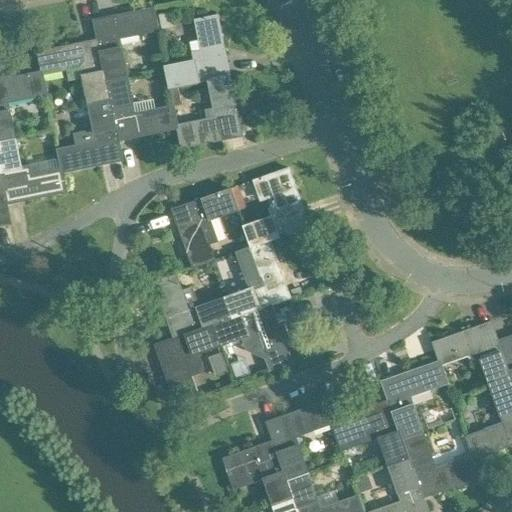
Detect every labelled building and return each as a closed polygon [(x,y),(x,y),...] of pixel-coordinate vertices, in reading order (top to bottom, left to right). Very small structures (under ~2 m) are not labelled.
[(120,38),(139,35),(159,31),(154,7),(114,16),(114,17),(95,21),(94,19),(93,20),(98,41),(106,80),(128,76),(120,38)] [(209,79),(229,75),(225,56),(226,55),(218,15),(195,20),(202,51),(164,59),(170,87),(209,79)] [(110,101),(106,80),(98,41),(78,45),(78,43),(37,51),(41,71),(42,75),(80,67),(88,105),(110,101)] [(46,95),(42,75),(41,71),(2,79),(2,81),(0,81),(0,142),(15,139),(8,103),(46,95)] [(173,105),(178,128),(182,148),(222,140),(222,138),(241,134),(242,136),(243,136),(230,75),(229,75),(209,79),(217,116),(178,124),(174,104),(173,105)] [(178,128),(173,105),(135,112),(128,76),(106,80),(110,101),(119,139),(138,135),(138,136),(178,128)] [(123,160),(119,139),(110,101),(88,105),(95,142),(57,149),(61,169),(62,172),(63,172),(103,164),(102,162),(121,159),(122,160),(123,160)] [(62,172),(61,169),(23,177),(15,139),(0,142),(0,176),(5,204),(7,204),(7,202),(26,198),(26,200),(67,192),(63,172),(62,172)] [(249,248),(270,240),(310,226),(310,225),(308,226),(301,207),(303,207),(289,168),(267,176),(275,199),(268,209),(270,215),(245,224),(252,245),(249,246),(249,248)] [(11,223),(7,204),(5,204),(0,176),(0,223),(10,222),(10,223),(11,223)] [(210,218),(238,208),(231,188),(172,209),(173,210),(174,209),(181,228),(179,228),(193,267),(216,259),(211,244),(219,241),(210,218)] [(232,318),(270,305),(291,298),(290,297),(289,297),(282,279),(284,278),(270,240),(249,248),(262,283),(224,296),(232,318)] [(192,286),(182,290),(176,272),(153,280),(167,319),(169,319),(175,337),(213,324),(232,318),(224,296),(199,305),(192,286)] [(285,324),(279,326),(278,323),(277,323),(270,305),(232,318),(213,324),(221,346),(243,338),(247,350),(266,358),(270,370),(292,362),(289,352),(294,350),(285,324)] [(497,341),(498,340),(491,321),(490,322),(491,323),(472,330),(472,328),(433,342),(439,361),(441,363),(477,350),(490,387),(511,380),(497,341)] [(185,358),(221,346),(213,324),(175,337),(155,344),(155,345),(157,345),(164,363),(162,364),(176,403),(198,395),(185,358)] [(511,337),(498,342),(498,340),(497,341),(511,380),(511,382),(511,337)] [(221,356),(209,360),(213,370),(224,366),(221,356)] [(448,383),(441,363),(439,361),(401,374),(402,376),(383,382),(383,381),(382,381),(389,402),(402,439),(423,432),(410,396),(448,383)] [(511,382),(511,380),(490,387),(502,423),(465,435),(472,455),(475,458),(511,444),(511,382)] [(339,443),(332,420),(325,401),(286,415),(287,416),(268,423),(268,421),(267,422),(274,442),(287,480),(308,473),(295,437),(332,424),(339,443)] [(409,458),(402,439),(389,402),(371,408),(370,407),(332,420),(339,443),(376,430),(388,465),(409,458)] [(475,458),(472,455),(435,468),(423,432),(402,439),(409,458),(423,497),(424,497),(423,496),(442,489),(442,490),(481,477),(475,458)] [(294,499),(287,480),(274,442),(255,449),(255,447),(223,458),(234,489),(264,479),(274,505),(294,499)] [(429,511),(424,497),(423,497),(409,458),(388,465),(401,502),(372,511),(429,511)] [(363,511),(358,495),(320,508),(308,473),(287,480),(294,499),(298,511),(363,511)] [(298,511),(294,499),(274,505),(276,511),(298,511)]
